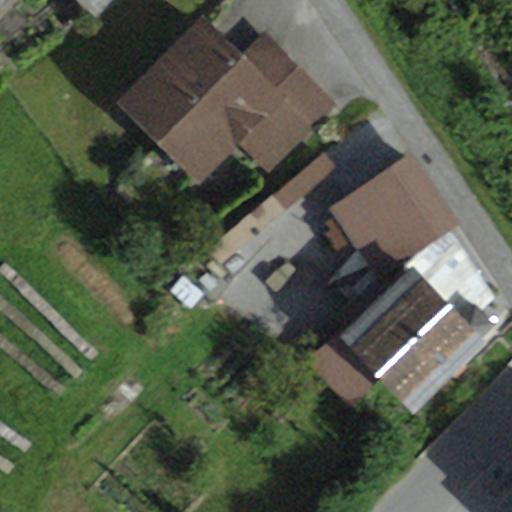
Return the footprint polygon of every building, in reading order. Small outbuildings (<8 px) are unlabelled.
[(279,151),(281,152),(330,102),(281,54),(257,79),(237,59),(204,27),(129,103),(165,139),(175,129),(208,162),(235,135),(249,120),(279,151)] [(237,59),(257,79),(281,54),(262,34),(237,59)] [(265,165),(279,151),(249,120),(235,135),(265,165)] [(195,175),(208,162),(175,129),(165,139),(162,142),(195,175)] [(395,210),(416,241),(451,217),(414,162),(346,209),(362,233),(395,210)] [(383,264),(416,241),(395,210),(362,233),(383,264)] [(476,305),(489,293),(443,245),(415,272),(461,319),(476,305)] [(342,317),(354,330),(415,272),(404,259),(342,317)] [(379,367),(413,403),(493,324),(476,305),(461,319),(415,272),(354,330),(349,335),(350,336),(379,367)] [(350,394),(379,367),(350,336),(321,364),(350,394)]
